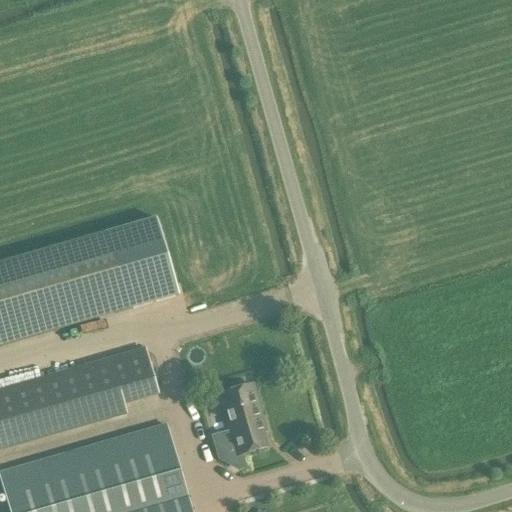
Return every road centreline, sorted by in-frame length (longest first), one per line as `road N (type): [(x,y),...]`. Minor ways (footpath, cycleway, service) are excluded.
road 1 (unclassified): [(511,491),(438,507),(414,503),(364,458),(241,0)]
road 2 (track): [(156,332),(0,378)]
